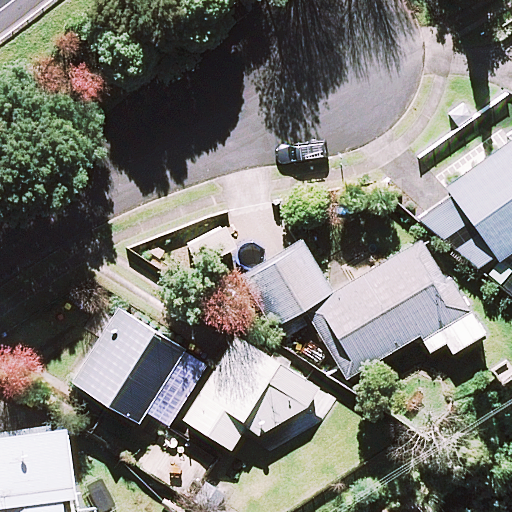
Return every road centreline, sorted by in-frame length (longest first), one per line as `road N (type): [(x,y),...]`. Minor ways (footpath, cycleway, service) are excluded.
road 1 (residential): [(314,59),(108,166),(0,238)]
road 2 (track): [(314,59),(472,20),(507,0)]
